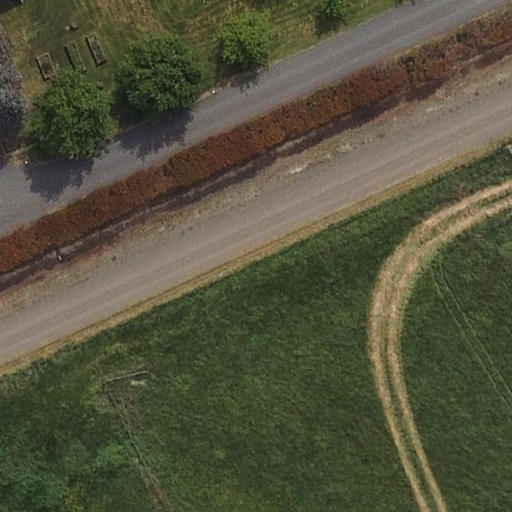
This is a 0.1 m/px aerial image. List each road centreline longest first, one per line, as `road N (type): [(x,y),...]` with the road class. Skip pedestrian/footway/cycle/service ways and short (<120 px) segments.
road 1 (unknown): [(511,83),(0,318)]
road 2 (unknown): [(414,0),(0,193)]
